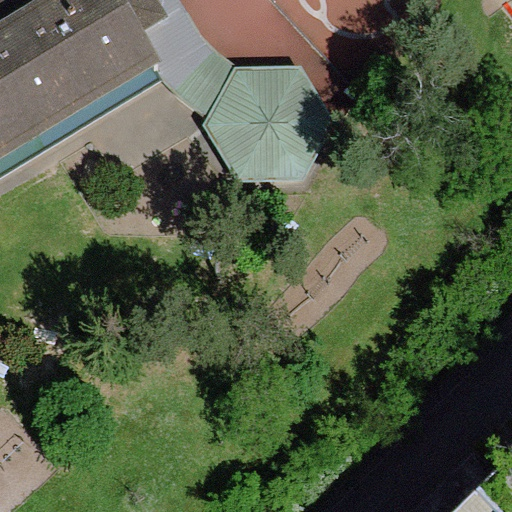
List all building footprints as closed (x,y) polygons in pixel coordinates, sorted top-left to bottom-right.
[(0,56),(100,0),(119,0),(140,42),(165,25),(152,4),(149,0),(23,0),(0,14),(0,56)] [(0,161),(115,92),(121,101),(158,77),(140,42),(119,0),(100,0),(0,56),(0,161)] [(219,126),(242,81),(197,44),(173,0),(157,0),(152,4),(165,25),(140,42),(158,77),(179,97),(219,126)] [(298,80),(242,81),(219,126),(215,133),(244,180),(300,180),(329,129),(298,80)] [(511,511),(511,502),(502,511),(511,511)]
